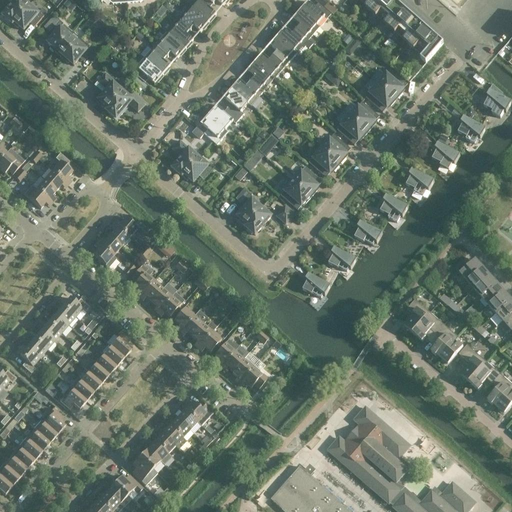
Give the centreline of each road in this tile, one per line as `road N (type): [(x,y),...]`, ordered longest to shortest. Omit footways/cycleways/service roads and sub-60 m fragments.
road 1 (residential): [(463,55),(284,259),(267,265),(134,156)]
road 2 (residential): [(164,343),(11,511)]
road 3 (residential): [(67,511),(195,371)]
road 4 (residential): [(134,156),(0,37)]
road 5 (residential): [(511,440),(382,327)]
road 6 (residential): [(182,102),(247,58),(279,0)]
road 7 (residential): [(247,0),(188,71),(182,102)]
road 8 (residential): [(164,343),(72,265)]
